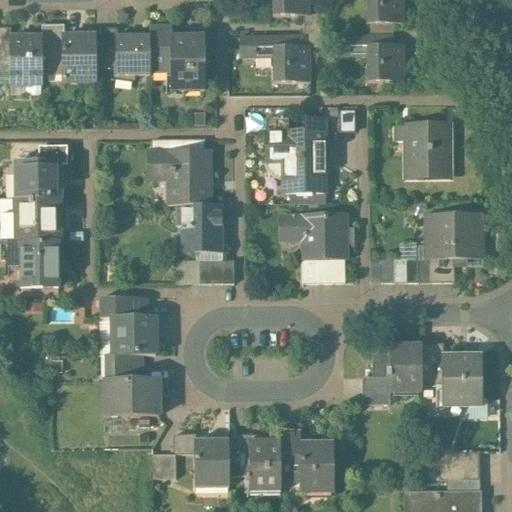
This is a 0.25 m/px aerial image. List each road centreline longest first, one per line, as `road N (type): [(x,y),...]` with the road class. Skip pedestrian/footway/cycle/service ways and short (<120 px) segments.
road 1 (residential): [(327,313),(213,322),(192,353),(197,371),(225,392),(294,392),(321,376),(328,340)]
road 2 (residential): [(509,312),(327,313)]
